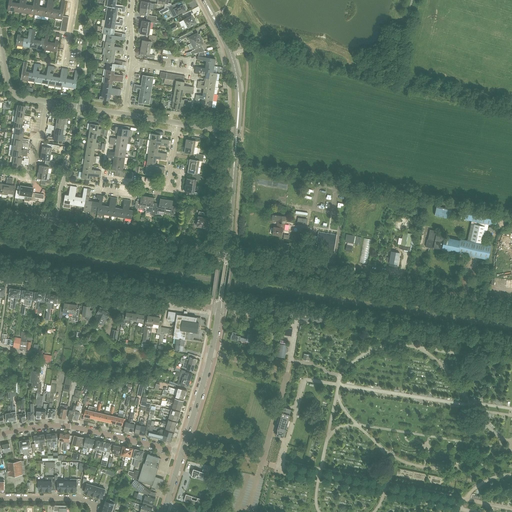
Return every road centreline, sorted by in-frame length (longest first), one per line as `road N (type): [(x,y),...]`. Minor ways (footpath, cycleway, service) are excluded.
road 1 (unclassified): [(511,303),(227,252)]
road 2 (residential): [(221,251),(0,213)]
road 3 (residential): [(218,308),(0,275)]
road 4 (residential): [(181,452),(76,427),(0,434)]
road 5 (tertiary): [(181,452),(218,308)]
road 6 (tertiary): [(236,132),(234,67),(204,0)]
road 7 (tertiary): [(227,252),(236,132)]
